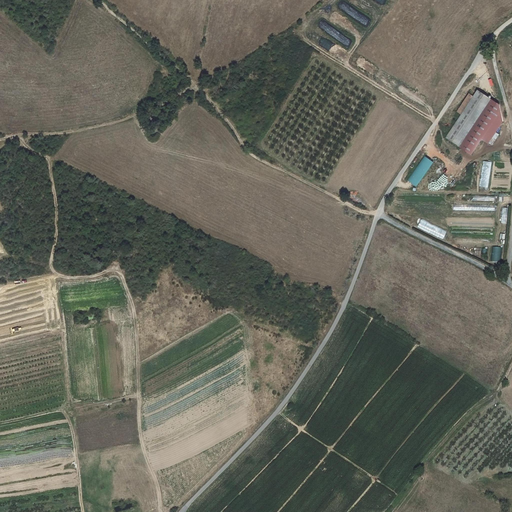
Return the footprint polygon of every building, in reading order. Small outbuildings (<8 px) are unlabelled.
[(463,113),(446,138),(471,155),(480,140),(487,144),(495,132),(502,120),(500,119),(503,115),(492,107),(496,102),(478,90),(474,96),(463,113)] [(458,109),(463,113),(474,96),(469,92),(458,109)] [(499,135),(495,132),(487,144),(491,147),(499,135)] [(424,155),(407,180),(417,186),(433,161),(424,155)] [(480,186),(489,187),(491,161),(482,160),(480,186)] [(443,238),(447,231),(420,220),(417,227),(443,238)]
